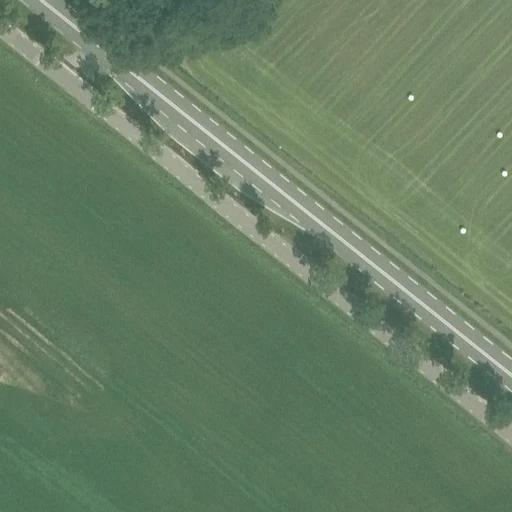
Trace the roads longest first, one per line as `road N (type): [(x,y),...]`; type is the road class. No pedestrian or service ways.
road 1 (unclassified): [(511,434),(0,30)]
road 2 (primary): [(511,378),(39,0)]
